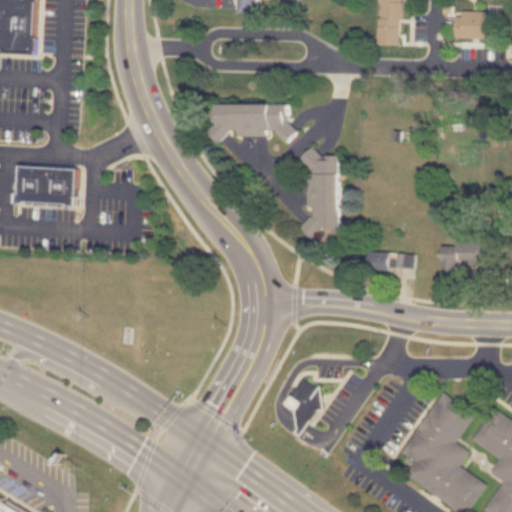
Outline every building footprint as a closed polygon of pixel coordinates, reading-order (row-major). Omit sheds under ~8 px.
[(0,0),(0,47),(6,48),(6,52),(39,54),(40,34),(36,34),(37,0),(0,0)] [(236,0),(236,13),(258,13),(258,0),(236,0)] [(379,0),(379,44),(402,44),(402,0),(379,0)] [(456,37),(494,37),(494,10),(456,10),(456,37)] [(292,104),(215,104),(215,140),(229,140),(229,135),(293,135),(292,104)] [(340,231),(339,153),(308,153),(309,207),(313,207),(313,218),(303,218),(303,231),(340,231)] [(27,166),(27,195),(82,202),(85,169),(27,166)] [(442,242),(442,273),(463,273),(463,265),(506,264),(506,241),(442,242)] [(370,269),(416,269),(416,252),(370,252),(370,269)] [(294,396),(305,421),(332,404),(315,375),(294,396)] [(446,391),(442,398),(409,459),(473,509),(492,487),(461,467),(474,453),(467,442),(487,413),(446,391)] [(503,408),(511,413),(511,511),(497,511),(508,473),(499,467),(484,437),(503,408)] [(36,511),(0,494),(0,511),(36,511)]
